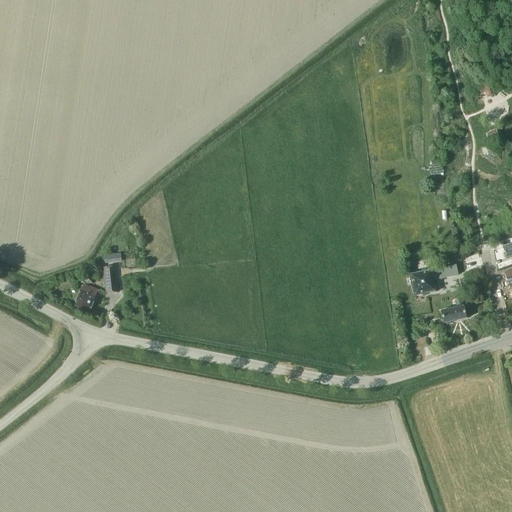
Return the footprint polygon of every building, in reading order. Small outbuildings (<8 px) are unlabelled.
[(511,243),(502,247),(506,258),(511,255),(511,243)] [(109,262),(126,262),(125,253),(109,254),(109,262)] [(434,280),(451,276),(457,275),(455,265),(434,270),(434,269),(431,269),(408,274),(413,296),(436,291),(434,280)] [(102,268),(105,294),(119,292),(115,266),(102,268)] [(468,290),(466,278),(460,280),(462,291),(468,290)] [(97,290),(89,287),(83,284),(81,290),(74,306),(88,312),(95,296),(97,290)] [(463,306),(461,299),(455,300),(456,307),(440,311),(443,323),(466,318),(463,306)]
